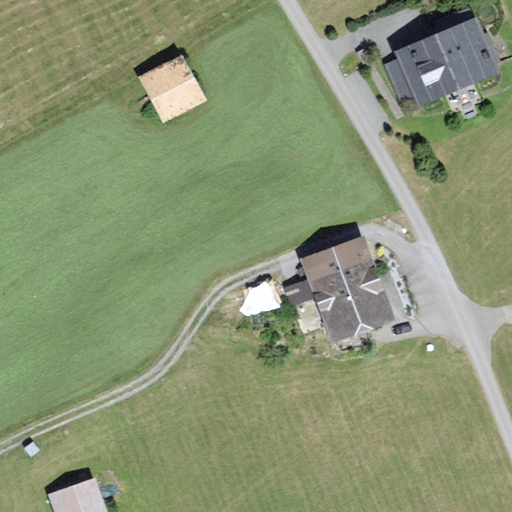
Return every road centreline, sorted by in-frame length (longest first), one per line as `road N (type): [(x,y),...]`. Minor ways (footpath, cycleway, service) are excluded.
road 1 (track): [(428,258),(366,229),(229,281),(144,380),(0,449)]
road 2 (unclassified): [(284,0),(374,148),(511,441)]
